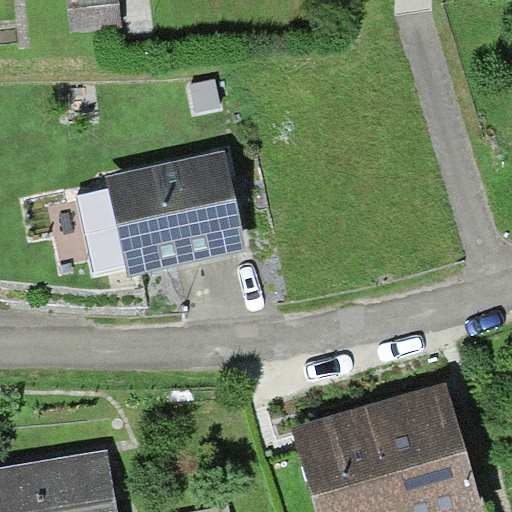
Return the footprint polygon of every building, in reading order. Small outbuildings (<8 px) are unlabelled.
[(121,0),(66,0),(71,33),(124,27),(121,0)] [(216,79),(189,84),(194,113),(221,108),(216,79)] [(222,152),(107,179),(109,190),(126,262),(129,274),(245,247),(232,195),(222,152)] [(126,262),(109,190),(80,196),(95,271),(126,262)] [(483,511),(446,388),(294,434),(318,511),(483,511)] [(117,511),(107,448),(0,465),(0,511),(117,511)]
